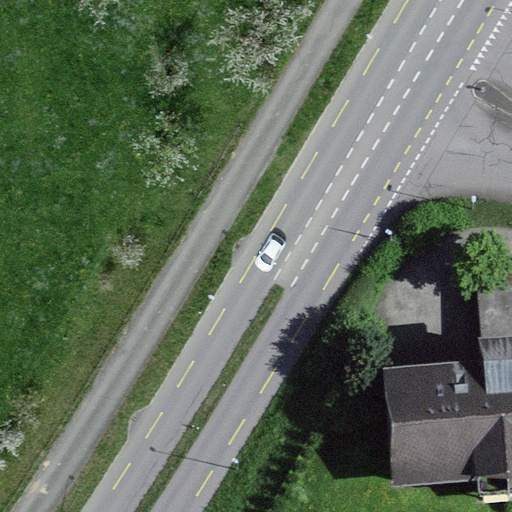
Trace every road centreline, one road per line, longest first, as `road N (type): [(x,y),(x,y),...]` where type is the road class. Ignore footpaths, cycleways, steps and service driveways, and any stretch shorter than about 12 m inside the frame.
road 1 (unclassified): [(343,0),(9,511)]
road 2 (secondary): [(133,511),(420,52)]
